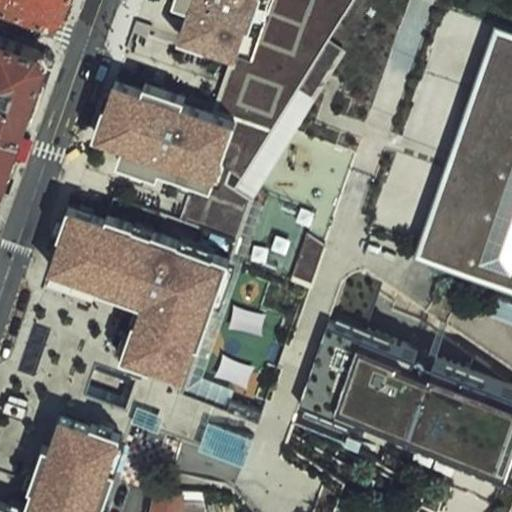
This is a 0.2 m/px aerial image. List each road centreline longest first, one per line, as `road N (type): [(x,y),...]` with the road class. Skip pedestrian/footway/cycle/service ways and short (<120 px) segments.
road 1 (tertiary): [(511,52),(437,27),(382,32),(346,74),(303,210),(314,240),(339,260),(511,313)]
road 2 (tertiary): [(321,0),(312,59),(278,160),(280,217),(325,253),(511,314)]
road 3 (secondary): [(7,274),(84,48)]
